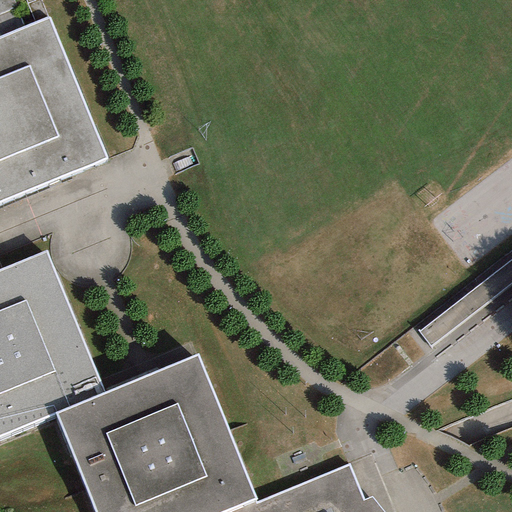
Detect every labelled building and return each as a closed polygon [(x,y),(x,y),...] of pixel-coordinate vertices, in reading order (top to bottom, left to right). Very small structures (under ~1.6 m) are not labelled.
[(0,0),(0,8),(13,4),(11,0),(0,0)] [(0,201),(106,161),(51,19),(0,39),(0,201)] [(55,269),(47,250),(0,270),(0,438),(56,414),(108,394),(55,269)] [(218,511),(254,498),(199,359),(160,374),(140,381),(108,394),(56,414),(94,511),(218,511)] [(364,497),(350,461),(283,487),(254,498),(218,511),(385,511),(371,494),(364,497)]
